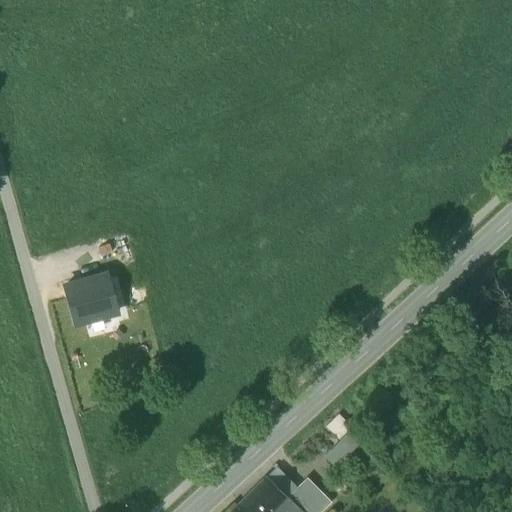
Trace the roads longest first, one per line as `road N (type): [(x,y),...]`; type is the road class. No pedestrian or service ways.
road 1 (secondary): [(511,220),(192,511)]
road 2 (unclassified): [(0,168),(94,511)]
